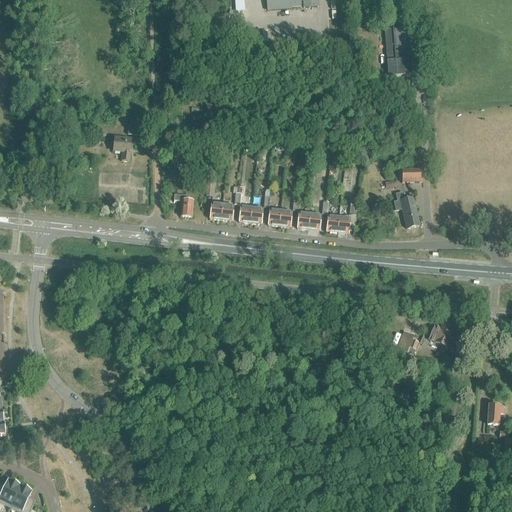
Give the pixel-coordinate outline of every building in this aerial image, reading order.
[(266,0),(267,12),(291,10),(296,9),(304,8),(304,9),(319,9),(318,0),(266,0)] [(392,29),(384,30),(387,62),(388,77),(411,75),(410,59),(406,60),(404,28),(392,29)] [(140,129),(138,129),(130,128),(128,128),(128,136),(140,137),(140,129)] [(115,138),(114,152),(122,154),(121,162),(128,163),(130,154),(133,154),(134,140),(115,138)] [(228,155),(231,155),(232,146),(241,147),(242,143),(229,142),(228,155)] [(274,143),(273,150),(287,152),(288,145),(274,143)] [(289,167),(295,167),(296,157),(301,158),(302,148),(289,146),(288,151),(296,152),(296,155),(290,154),(289,167)] [(333,160),(344,162),(345,152),(335,151),(333,160)] [(316,161),(315,168),(325,170),(326,164),(323,163),(324,162),(316,161)] [(402,184),(422,183),(423,170),(402,171),(402,184)] [(387,190),(395,189),(394,182),(386,183),(387,190)] [(396,195),(397,202),(394,203),(396,211),(402,210),(407,230),(419,227),(413,199),(405,201),(403,193),(396,195)] [(174,196),(174,202),(181,203),(179,218),(190,218),(191,202),(188,202),(189,197),(174,196)] [(212,204),(210,220),(221,221),(222,205),(217,205),(217,203),(212,202),(212,204)] [(231,206),(232,205),(227,204),(227,206),(222,205),(221,221),(232,222),(233,207),(231,206)] [(239,223),(250,224),(252,209),(246,208),(247,206),(243,206),(242,208),(241,208),(239,223)] [(257,207),(256,210),(252,209),(250,224),(261,226),(262,210),(261,210),(261,208),(257,207)] [(279,227),(281,212),(275,211),(276,209),(272,209),(271,211),(270,211),(268,226),(279,227)] [(286,213),(281,212),(279,227),(290,229),(292,213),(290,213),(290,211),(286,210),(286,213)] [(297,229),(308,231),(310,215),(304,215),(305,213),(301,212),(300,214),(299,214),(297,229)] [(315,214),(315,216),(310,215),(308,231),(319,232),(321,216),(319,216),(319,214),(315,214)] [(339,218),(328,217),(327,233),(337,234),(339,218)] [(348,235),(350,219),(348,219),(348,217),(344,217),(344,219),(339,218),(337,234),(348,235)] [(434,328),(428,341),(445,348),(453,329),(443,325),(442,328),(437,327),(436,329),(434,328)] [(407,339),(409,335),(405,333),(397,351),(407,355),(408,353),(413,355),(418,343),(407,339)] [(488,407),(487,427),(499,428),(499,420),(504,421),(504,408),(500,408),(488,407)] [(511,440),(507,440),(504,440),(503,452),(511,452),(511,440)] [(0,504),(9,509),(20,486),(9,481),(5,488),(0,485),(0,504)] [(14,511),(30,511),(35,502),(28,499),(31,494),(21,489),(22,487),(20,486),(9,509),(14,511)]
